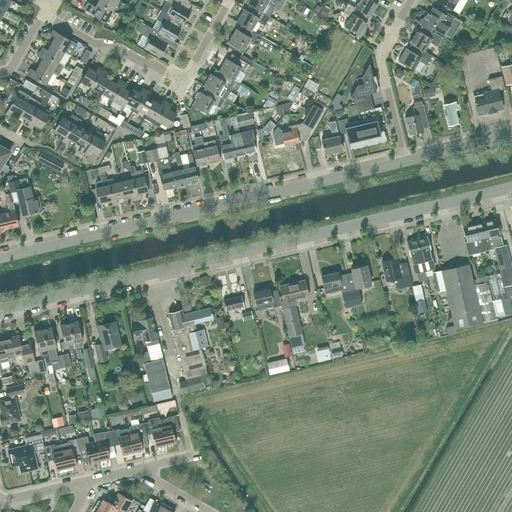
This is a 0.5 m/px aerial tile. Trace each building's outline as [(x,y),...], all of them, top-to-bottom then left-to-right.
[(0,0),(0,7),(6,10),(11,1),(9,0),(0,0)] [(113,11),(119,0),(99,0),(98,2),(113,11)] [(184,0),(166,0),(161,10),(168,14),(181,22),(184,24),(191,11),(189,9),(192,4),(189,2),(189,3),(184,0)] [(248,0),(246,4),(249,5),(262,13),(263,12),(270,17),(275,8),(279,10),(284,0),(283,0),(248,0)] [(377,0),(359,0),(355,8),(354,9),(368,16),(370,17),(378,4),(375,3),(377,0)] [(434,0),(435,0),(435,1),(452,11),(458,0),(434,0)] [(107,22),(113,11),(98,2),(95,7),(88,3),(84,9),(107,22)] [(301,13),(305,7),(299,4),(296,10),(301,13)] [(354,9),(355,8),(348,4),(342,13),(349,17),(344,27),(359,36),(367,23),(365,21),(368,16),(354,9)] [(141,17),(147,8),(141,5),(135,14),(141,17)] [(244,9),(236,22),(240,25),(252,32),(252,31),(257,22),(264,26),(269,29),(274,20),(269,17),(270,17),(263,12),(262,13),(249,5),(246,10),(244,9)] [(329,11),(324,7),(320,15),(325,18),(329,11)] [(452,22),(458,26),(461,22),(454,18),(453,19),(433,7),(429,13),(427,11),(419,25),(421,26),(422,27),(422,26),(436,34),(443,38),(448,29),(452,22)] [(181,23),(181,22),(168,14),(161,10),(156,19),(157,20),(152,28),(158,32),(168,38),(173,41),(181,29),(178,27),(181,23)] [(141,22),(136,30),(143,34),(137,44),(144,48),(160,57),(167,45),(165,43),(165,42),(167,38),(168,38),(158,32),(152,28),(152,29),(141,22)] [(272,43),(252,31),(252,32),(240,25),(238,30),(236,29),(228,42),(244,51),(249,42),(256,46),(257,44),(268,51),(272,43)] [(437,47),(443,38),(436,34),(422,26),(422,27),(421,26),(419,31),(417,30),(409,43),(411,44),(411,45),(424,53),(425,52),(430,43),(437,47)] [(71,41),(64,36),(53,30),(51,35),(55,37),(51,44),(64,51),(65,51),(71,41)] [(65,51),(64,51),(51,44),(48,50),(43,47),(41,52),(59,62),(65,51)] [(432,56),(425,52),(424,53),(411,45),(411,44),(408,49),(406,48),(398,61),(414,71),(420,61),(426,65),(432,56)] [(80,61),(85,64),(92,53),(86,50),(80,61)] [(111,51),(106,60),(110,63),(115,54),(111,51)] [(52,73),(59,62),(41,52),(38,56),(43,59),(39,65),(52,73)] [(218,71),(235,81),(235,80),(240,71),(247,75),(252,66),(256,68),(258,65),(241,55),(239,58),(231,54),(228,59),(226,58),(218,71)] [(439,69),(442,64),(437,61),(433,66),(439,69)] [(511,64),(501,67),(504,80),(505,86),(511,83),(511,64)] [(52,73),(39,65),(36,71),(31,69),(28,73),(47,84),(47,83),(51,85),(56,76),(52,73)] [(357,86),(350,97),(352,97),(354,105),(356,104),(372,101),(370,93),(376,91),(369,65),(362,77),(363,84),(357,86)] [(91,88),(102,69),(98,67),(95,71),(89,68),(81,82),(91,88)] [(397,68),(393,74),(398,77),(400,76),(403,72),(397,68)] [(102,94),(110,80),(104,76),(106,72),(102,69),(91,88),(102,94)] [(218,71),(216,69),(212,74),(210,73),(202,87),(204,88),(205,87),(219,96),(219,95),(225,99),(232,88),(236,82),(236,81),(235,80),(235,81),(218,71)] [(73,85),(80,74),(74,71),(67,82),(73,85)] [(498,91),(499,91),(505,89),(502,76),(489,80),(491,90),(474,94),(478,116),(503,109),(498,91)] [(112,100),(123,81),(119,79),(116,83),(110,80),(102,94),(112,100)] [(418,81),(413,79),(410,85),(414,87),(418,81)] [(26,80),(23,85),(22,86),(33,92),(36,86),(26,80)] [(131,92),(125,88),(128,84),(123,81),(112,100),(124,107),(126,103),(125,103),(131,92)] [(236,82),(232,88),(237,91),(246,96),(249,90),(241,85),(236,82)] [(61,92),(67,96),(70,91),(64,87),(61,92)] [(134,112),(147,90),(142,87),(140,92),(133,88),(131,92),(125,103),(126,103),(132,107),(130,110),(134,112)] [(220,109),(225,99),(219,95),(219,96),(205,87),(204,88),(202,93),(200,92),(192,105),(208,114),(213,105),(220,109)] [(303,88),(301,92),(311,99),(313,94),(315,91),(313,90),(311,93),(303,88)] [(433,88),(423,90),(425,97),(435,95),(433,88)] [(44,97),(47,92),(42,89),(39,95),(44,97)] [(272,89),(268,94),(276,99),(279,94),(272,89)] [(146,115),(155,100),(148,97),(151,92),(147,90),(134,112),(137,114),(139,111),(146,115)] [(12,104),(6,115),(10,117),(13,113),(19,116),(27,103),(30,97),(19,91),(16,97),(11,94),(7,101),(12,104)] [(43,112),(52,95),(47,92),(44,97),(41,103),(40,103),(27,127),(32,129),(34,125),(40,129),(48,115),(43,112)] [(85,98),(82,104),(87,107),(90,101),(85,98)] [(155,125),(168,102),(163,99),(161,104),(155,100),(146,115),(144,119),(155,125)] [(27,127),(40,103),(36,101),(33,106),(27,103),(19,116),(25,120),(23,124),(27,127)] [(339,104),(333,101),(332,102),(334,110),(342,108),(341,105),(339,104)] [(372,101),(356,104),(358,112),(374,109),(372,101)] [(455,101),(443,104),(448,125),(458,123),(454,109),(457,109),(455,101)] [(161,124),(168,127),(176,113),(169,109),(172,104),(168,102),(155,125),(159,127),(161,124)] [(282,104),(284,111),(294,109),(293,102),(282,104)] [(299,141),(299,140),(305,139),(312,129),(323,110),(313,104),(308,112),(303,123),(289,126),(289,128),(281,130),(278,128),(273,134),(276,147),(299,141)] [(423,129),(429,127),(424,104),(413,107),(415,115),(405,117),(409,135),(424,132),(423,129)] [(78,114),(82,108),(77,105),(73,111),(78,114)] [(106,110),(102,108),(96,105),(93,110),(98,113),(103,116),(106,110)] [(82,108),(78,114),(83,117),(87,111),(82,108)] [(106,110),(103,116),(108,119),(111,113),(106,110)] [(238,124),(238,127),(254,124),(252,113),(236,117),(238,124)] [(63,141),(77,117),(72,114),(68,120),(63,116),(54,130),(61,134),(58,139),(63,141)] [(184,128),(190,127),(187,114),(181,116),(184,128)] [(238,124),(236,117),(236,116),(225,118),(227,124),(227,126),(238,124)] [(84,129),(79,126),(82,120),(77,117),(63,141),(67,144),(70,139),(76,143),(84,129)] [(100,126),(103,121),(98,118),(95,123),(100,126)] [(347,119),(337,121),(340,135),(346,133),(348,142),(351,142),(352,148),(366,144),(361,124),(348,127),(347,119)] [(124,128),(128,123),(123,120),(120,126),(124,128)] [(377,120),(361,124),(366,144),(384,140),(382,132),(380,133),(377,120)] [(104,129),(108,123),(103,121),(100,126),(104,129)] [(215,131),(214,127),(213,121),(207,122),(208,129),(209,133),(215,131)] [(339,135),(337,130),(335,121),(329,122),(332,137),(321,139),(325,154),(342,150),(339,135)] [(128,123),(124,128),(129,131),(132,126),(128,123)] [(193,132),(201,131),(199,124),(191,126),(193,132)] [(84,154),(94,135),(84,129),(76,143),(82,146),(79,151),(84,154)] [(137,131),(135,135),(140,138),(143,132),(138,129),(137,131)] [(188,129),(180,130),(182,141),(191,139),(188,129)] [(252,138),(253,138),(256,138),(254,129),(240,133),(245,154),(247,154),(249,155),(252,155),(253,152),(256,152),(252,138)] [(105,141),(100,138),(102,134),(97,131),(94,135),(84,154),(88,156),(91,151),(97,155),(105,141)] [(234,157),(245,154),(240,133),(229,135),(234,157)] [(224,159),(234,157),(229,135),(219,138),(221,145),(224,159)] [(312,137),(315,150),(321,148),(318,136),(312,137)] [(208,163),(220,160),(216,145),(215,140),(203,142),(208,163)] [(132,141),(124,143),(126,149),(134,148),(132,141)] [(196,166),(208,163),(203,142),(192,145),(196,166)] [(5,150),(6,149),(0,146),(0,145),(0,175),(3,177),(9,167),(3,163),(10,152),(5,150)] [(171,171),(172,171),(168,157),(159,159),(157,148),(144,151),(147,163),(157,161),(162,185),(165,184),(166,189),(168,188),(170,189),(172,189),(173,187),(175,187),(171,171)] [(147,163),(144,151),(144,150),(136,152),(139,164),(147,163)] [(183,169),(183,168),(179,151),(174,153),(178,170),(172,171),(171,171),(175,187),(186,184),(183,169)] [(41,153),(38,160),(49,166),(52,159),(41,153)] [(186,184),(187,184),(191,183),(192,184),(195,183),(196,182),(198,181),(191,154),(187,155),(190,167),(183,168),(183,169),(186,184)] [(107,180),(105,173),(104,166),(98,168),(100,174),(102,181),(97,182),(95,185),(96,191),(95,191),(96,195),(97,195),(99,203),(107,201),(108,206),(113,205),(107,180)] [(148,191),(144,176),(142,170),(135,172),(134,167),(132,166),(129,167),(132,179),(136,200),(142,199),(140,193),(148,191)] [(20,180),(15,181),(14,175),(7,176),(8,181),(6,180),(1,190),(1,191),(11,193),(11,192),(18,191),(22,208),(27,206),(29,214),(41,211),(38,197),(32,199),(29,187),(27,178),(20,180)] [(107,180),(113,205),(118,204),(117,199),(124,198),(120,182),(113,183),(113,179),(107,180)] [(132,201),(136,200),(132,179),(120,182),(124,198),(130,196),(132,201)] [(1,191),(1,190),(0,189),(0,192),(4,194),(6,203),(7,203),(9,212),(0,214),(0,223),(1,230),(19,226),(15,211),(11,192),(11,193),(1,191)] [(499,224),(497,225),(496,219),(484,222),(491,250),(494,249),(498,264),(499,268),(499,269),(504,287),(507,298),(509,297),(511,296),(511,267),(507,244),(503,245),(501,237),(498,238),(497,235),(500,234),(499,234),(501,233),(499,224)] [(480,253),(491,250),(484,222),(474,225),(480,253)] [(474,225),(463,227),(467,242),(465,243),(468,256),(480,253),(474,225)] [(422,237),(417,238),(425,272),(433,270),(435,267),(427,236),(422,238),(422,237)] [(411,240),(407,242),(414,273),(417,274),(425,272),(417,238),(411,239),(411,240)] [(398,289),(412,286),(409,272),(401,274),(396,258),(382,261),(387,282),(396,280),(398,289)] [(448,302),(450,310),(454,329),(496,319),(496,317),(492,301),(488,282),(489,282),(487,276),(480,278),(473,281),(469,264),(440,270),(445,290),(448,302)] [(358,288),(371,285),(366,265),(352,269),(353,273),(345,275),(353,306),(362,305),(360,297),(359,291),(358,288)] [(437,292),(445,290),(440,270),(432,272),(437,292)] [(352,306),(353,306),(345,275),(338,277),(337,272),(321,276),(326,294),(341,290),(345,308),(352,306)] [(500,274),(488,277),(493,300),(506,297),(500,274)] [(295,306),(294,300),(308,297),(304,280),(280,286),(284,303),(285,308),(283,308),(289,337),(292,348),(305,346),(296,305),(295,306)] [(277,290),(270,292),(269,289),(253,293),(257,310),(273,307),(273,308),(281,306),(277,290)] [(243,310),(245,309),(241,296),(223,300),(226,311),(242,307),(243,310)] [(507,298),(492,301),(496,317),(511,312),(511,311),(509,297),(507,298)] [(426,311),(423,299),(415,301),(418,313),(426,311)] [(195,324),(213,320),(211,308),(183,315),(181,310),(169,313),(179,355),(185,380),(179,382),(182,394),(205,388),(202,375),(208,374),(201,349),(194,351),(194,350),(208,346),(203,330),(197,331),(195,324)] [(242,313),(243,321),(253,318),(251,311),(242,313)] [(140,323),(132,325),(135,337),(142,335),(145,344),(148,343),(149,346),(147,346),(149,351),(145,352),(142,356),(144,364),(151,362),(163,359),(159,343),(158,344),(156,338),(157,338),(155,326),(154,327),(152,317),(139,321),(140,323)] [(82,346),(82,341),(83,341),(78,321),(69,323),(76,349),(75,349),(77,359),(83,358),(81,349),(82,346)] [(105,350),(121,347),(115,322),(99,326),(102,338),(100,338),(102,344),(95,346),(98,362),(108,360),(105,350)] [(69,350),(75,349),(76,349),(69,323),(61,325),(66,345),(67,345),(69,350)] [(52,328),(42,330),(48,355),(51,366),(59,364),(55,348),(56,347),(52,328)] [(51,366),(48,355),(42,330),(33,332),(37,352),(40,351),(41,356),(45,358),(47,367),(47,366),(51,366)] [(10,336),(2,338),(7,356),(8,361),(10,362),(11,362),(13,362),(14,361),(15,361),(16,360),(16,357),(22,356),(24,365),(28,364),(34,363),(30,345),(21,347),(18,335),(10,337),(10,336)] [(8,361),(7,356),(2,338),(0,338),(0,368),(2,368),(1,363),(8,361)] [(90,348),(84,350),(88,368),(94,367),(90,348)] [(63,355),(66,367),(71,366),(68,353),(63,355)] [(60,369),(66,367),(63,355),(57,356),(60,369)] [(286,358),(267,363),(270,375),(289,370),(286,358)] [(151,362),(144,364),(154,402),(172,397),(163,359),(151,362)] [(36,362),(39,374),(45,372),(42,360),(36,361),(36,362)] [(40,376),(39,374),(36,362),(34,363),(28,364),(31,378),(40,376)] [(1,379),(3,385),(13,383),(12,376),(1,379)] [(137,389),(136,384),(135,380),(117,385),(118,389),(120,393),(137,389)] [(14,395),(24,393),(22,385),(6,389),(7,396),(9,396),(14,395)] [(14,398),(14,395),(9,396),(10,399),(0,401),(0,407),(2,414),(0,414),(2,425),(21,420),(15,398),(14,398)] [(103,408),(91,411),(93,419),(105,416),(103,408)] [(78,414),(80,422),(90,419),(88,411),(78,414)] [(76,415),(69,417),(70,424),(77,422),(76,415)] [(172,443),(176,442),(173,429),(179,428),(176,415),(167,418),(159,420),(161,425),(166,447),(173,446),(172,443)] [(63,418),(53,420),(55,428),(64,425),(63,418)] [(143,423),(146,435),(152,434),(155,448),(159,447),(160,449),(166,447),(161,425),(159,420),(159,418),(148,420),(149,422),(143,423)] [(140,437),(146,435),(143,423),(130,427),(128,431),(133,453),(143,450),(140,437)] [(128,431),(127,428),(120,430),(119,429),(110,431),(114,446),(119,445),(122,455),(133,453),(128,431)] [(95,441),(100,461),(110,458),(107,448),(114,446),(110,431),(94,435),(95,441)] [(44,446),(41,434),(25,438),(26,446),(8,450),(11,461),(18,459),(21,472),(37,468),(33,452),(44,449),(44,446)] [(95,441),(89,442),(88,436),(77,439),(79,451),(86,452),(89,463),(100,461),(95,441)] [(74,452),(79,451),(77,439),(67,441),(67,443),(60,444),(64,459),(66,469),(77,466),(74,452)] [(60,444),(53,446),(52,444),(44,446),(44,449),(46,459),(52,457),(56,471),(66,469),(64,459),(60,444)] [(105,511),(125,511),(132,501),(119,493),(115,500),(117,501),(115,505),(102,498),(100,501),(98,500),(95,506),(105,511)] [(162,511),(167,505),(161,502),(160,504),(156,502),(150,511),(145,511),(144,511),(143,511),(162,511)]
